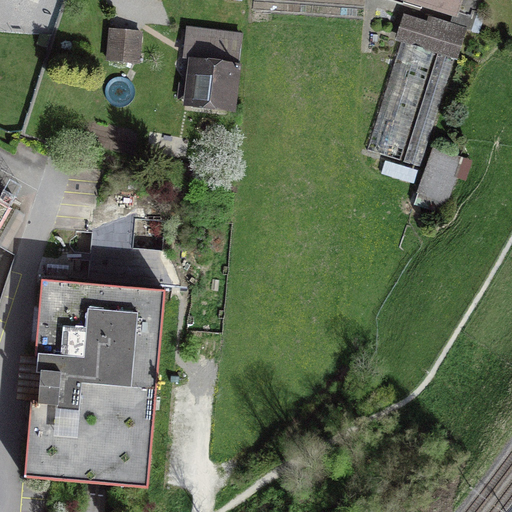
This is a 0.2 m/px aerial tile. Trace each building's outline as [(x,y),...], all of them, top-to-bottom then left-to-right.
[(418,0),(477,18),(482,0),(418,0)] [(408,18),(401,41),(434,51),(438,53),(455,58),(457,58),(466,29),(444,22),(441,29),(408,18)] [(141,33),(111,30),(108,60),(138,63),(141,33)] [(229,105),(236,106),(238,89),(233,88),(235,71),(238,72),(242,36),(194,31),(188,78),(195,79),(193,101),(229,106),(229,105)] [(367,150),(400,160),(434,51),(401,41),(367,150)] [(455,58),(438,53),(403,162),(421,167),(455,58)] [(435,149),(419,193),(446,203),(461,158),(435,149)] [(0,228),(11,210),(0,203),(0,228)] [(142,279),(145,250),(114,247),(111,275),(142,279)] [(25,478),(148,489),(166,292),(42,281),(25,478)]
